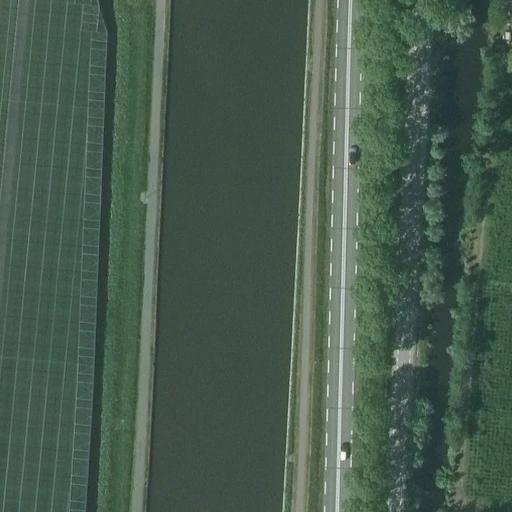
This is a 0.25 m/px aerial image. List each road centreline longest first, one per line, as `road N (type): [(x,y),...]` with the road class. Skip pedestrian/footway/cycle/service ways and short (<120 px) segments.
road 1 (unclassified): [(391,511),(428,0)]
road 2 (unclassified): [(130,511),(160,0)]
road 3 (primary): [(341,511),(352,0)]
